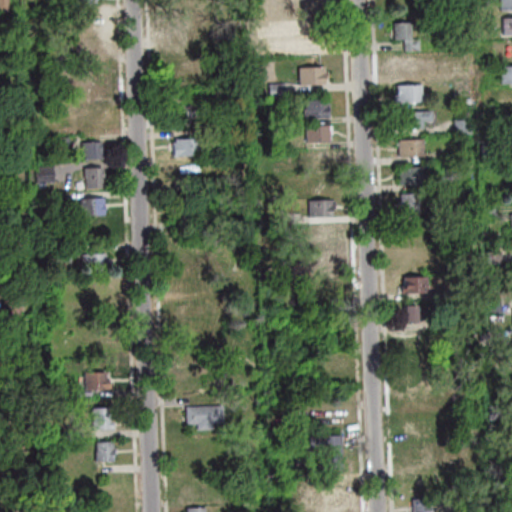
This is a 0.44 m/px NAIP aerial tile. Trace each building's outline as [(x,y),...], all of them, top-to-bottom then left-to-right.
[(511,0),(511,9),(497,10),(496,0),(511,0)] [(97,12),(75,12),(75,31),(97,31),(97,12)] [(511,34),(499,35),(498,17),(511,17),(511,34)] [(296,46),(295,21),(317,20),(318,46),(296,46)] [(389,23),(406,22),(406,40),(416,39),(416,50),(400,51),(399,39),(390,39),(389,23)] [(477,40),(469,40),(469,30),(477,29),(477,40)] [(182,89),(207,84),(201,53),(177,58),(182,89)] [(393,58),(412,57),(412,73),(393,74),(393,58)] [(323,66),(296,67),(297,85),(323,84),(323,79),(326,78),(325,71),(323,71),(323,66)] [(511,82),(496,83),(496,67),(511,66),(511,82)] [(73,93),(73,77),(94,76),(95,92),(73,93)] [(281,97),(266,97),(265,83),(280,83),(281,97)] [(389,95),(393,95),(393,85),(418,84),(418,101),(390,103),(389,95)] [(53,106),(39,106),(39,95),(53,94),(53,106)] [(301,100),(302,118),(326,117),(325,99),(301,100)] [(195,103),(196,117),(179,117),(178,103),(195,103)] [(82,127),(101,127),(101,107),(82,107),(82,127)] [(427,111),(428,120),(417,121),(417,127),(393,128),(393,112),(427,111)] [(0,114),(11,114),(11,124),(0,124),(0,114)] [(450,120),(468,120),(468,133),(451,134),(450,120)] [(326,141),(303,142),(302,125),(325,125),(326,141)] [(65,147),(50,147),(49,137),(65,137),(65,147)] [(171,139),(195,138),(196,154),(170,155),(170,142),(172,142),(171,139)] [(393,140),(419,139),(419,155),(394,156),(393,140)] [(493,156),(478,156),(478,141),(493,141),(493,156)] [(80,159),(80,142),(97,142),(98,158),(80,159)] [(304,167),(303,151),(325,150),(326,166),(304,167)] [(169,165),(169,179),(196,179),(196,165),(169,165)] [(50,180),(33,181),(32,167),(50,166),(50,180)] [(395,167),(421,166),(421,183),(395,185),(395,167)] [(82,187),(81,168),(98,168),(99,187),(82,187)] [(330,191),(330,174),(307,174),(307,191),(330,191)] [(65,206),(47,206),(46,194),(65,193),(65,206)] [(396,194),(414,194),(415,212),(396,213),(396,194)] [(0,197),(13,197),(13,207),(0,207),(0,197)] [(77,215),(76,199),(100,198),(101,214),(77,215)] [(305,216),(305,200),(327,199),(327,200),(331,200),(331,208),(328,209),(328,216),(305,216)] [(172,202),(190,202),(191,221),(173,221),(173,219),(168,219),(168,210),(173,210),(172,202)] [(492,205),(492,215),(479,215),(478,205),(492,205)] [(106,238),(106,224),(81,224),(81,238),(106,238)] [(308,243),(308,226),(330,225),(330,233),(332,233),(333,242),(308,243)] [(301,251),(286,251),(286,242),(300,241),(301,251)] [(68,262),(52,262),(51,247),(67,246),(68,262)] [(10,250),(23,249),(24,262),(10,262),(10,250)] [(497,263),(480,263),(480,251),(496,250),(497,263)] [(102,253),(102,270),(80,271),(79,254),(102,253)] [(311,271),(310,255),(330,254),(331,270),(311,271)] [(298,281),(280,282),(280,271),(297,270),(298,281)] [(175,289),(199,289),(199,272),(175,272),(175,289)] [(399,277),(416,277),(417,293),(400,294),(399,277)] [(440,292),(453,292),(453,300),(440,300),(440,292)] [(0,300),(16,300),(17,317),(0,318),(0,300)] [(497,312),(482,313),(481,300),(497,300),(497,312)] [(181,301),(181,320),(197,320),(197,301),(181,301)] [(400,306),(411,306),(412,323),(400,323),(400,306)] [(437,319),(454,318),(455,328),(438,329),(437,319)] [(180,328),(180,347),(197,347),(197,328),(180,328)] [(0,336),(13,336),(13,345),(0,345),(0,336)] [(182,360),(182,378),(205,378),(205,360),(182,360)] [(402,364),(425,363),(426,379),(403,380),(402,364)] [(80,373),(103,372),(104,389),(81,390),(80,373)] [(441,384),(441,375),(454,374),(454,384),(441,384)] [(407,405),(428,405),(428,387),(407,387),(407,405)] [(219,405),(220,422),(209,422),(209,428),(194,429),(194,423),(183,423),(182,407),(219,405)] [(501,418),(486,419),(485,405),(500,405),(501,418)] [(88,429),(87,408),(106,408),(106,422),(108,422),(108,428),(88,429)] [(319,427),(344,427),(344,410),(319,410),(319,427)] [(437,417),(408,417),(408,434),(437,434),(437,417)] [(339,469),(320,470),(319,447),(306,447),(306,436),(338,435),(339,469)] [(93,461),(92,442),(109,442),(110,461),(93,461)] [(407,444),(426,443),(426,459),(408,460),(407,444)] [(443,457),(457,457),(457,466),(443,467),(443,457)] [(411,473),(411,491),(433,491),(433,473),(411,473)] [(317,483),(302,483),(302,474),(316,474),(317,483)] [(489,487),(488,477),(503,476),(504,486),(489,487)] [(185,499),(203,498),(203,479),(185,480),(185,499)] [(113,484),(92,484),(92,499),(113,499),(113,484)] [(339,510),(323,511),(322,489),(339,488),(339,510)] [(409,511),(409,499),(428,498),(428,511),(409,511)]
